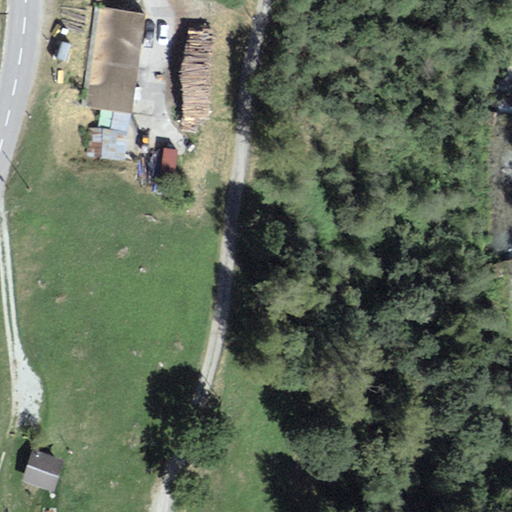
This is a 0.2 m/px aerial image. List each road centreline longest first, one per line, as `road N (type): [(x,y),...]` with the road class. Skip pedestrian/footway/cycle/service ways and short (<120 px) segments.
road 1 (track): [(264,0),(220,318),(166,511)]
road 2 (tertiary): [(0,147),(25,0)]
